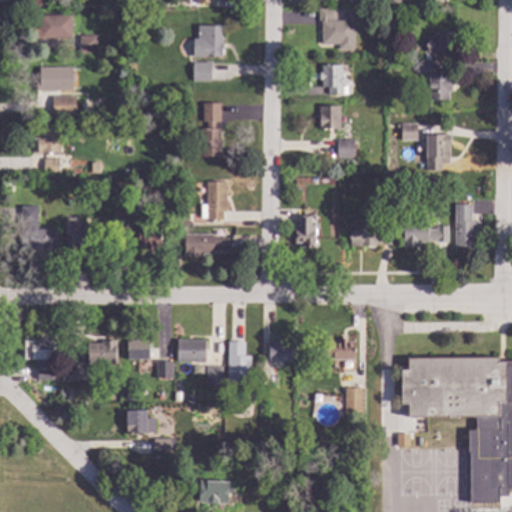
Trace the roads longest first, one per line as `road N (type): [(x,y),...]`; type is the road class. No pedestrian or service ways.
road 1 (residential): [(511,292),(0,297)]
road 2 (residential): [(271,0),(266,293)]
road 3 (residential): [(503,0),(500,293)]
road 4 (residential): [(126,511),(0,383)]
